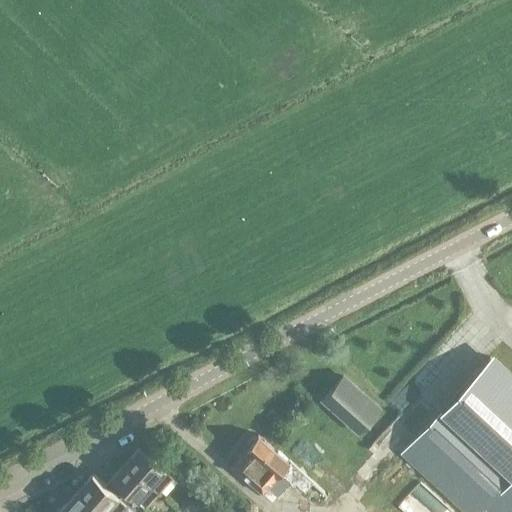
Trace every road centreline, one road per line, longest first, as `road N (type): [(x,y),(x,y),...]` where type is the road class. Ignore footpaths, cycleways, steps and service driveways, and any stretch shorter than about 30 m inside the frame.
road 1 (tertiary): [(0,488),(511,222)]
road 2 (track): [(359,511),(349,505),(266,508),(160,404)]
